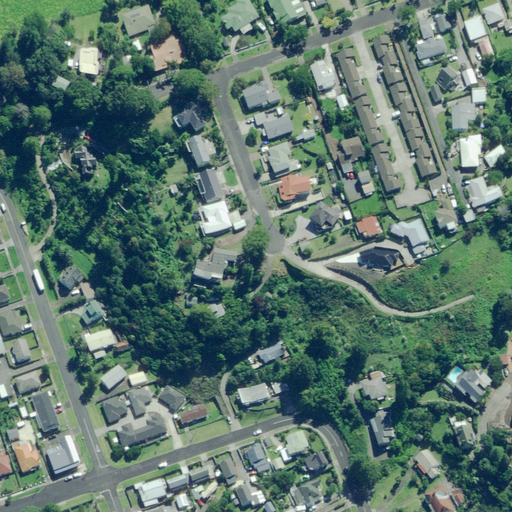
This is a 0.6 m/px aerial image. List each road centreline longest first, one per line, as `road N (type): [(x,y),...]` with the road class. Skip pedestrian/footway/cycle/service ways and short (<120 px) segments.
road 1 (residential): [(0,194),(104,479)]
road 2 (residential): [(210,78),(427,0)]
road 3 (residential): [(104,479),(304,417)]
road 4 (residential): [(272,243),(210,78)]
